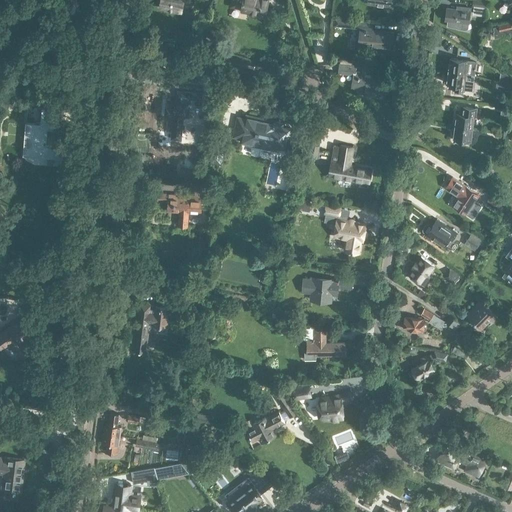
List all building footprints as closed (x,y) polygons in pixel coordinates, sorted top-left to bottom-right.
[(181,11),(183,0),(158,0),(159,1),(161,2),(160,7),(181,11)] [(241,0),(242,0),(241,9),(249,10),(248,14),(264,17),(267,0),(241,0)] [(363,0),(363,1),(367,2),(367,3),(384,5),(383,8),(393,9),(393,0),(363,0)] [(472,0),(472,7),(485,8),(486,0),(472,0)] [(468,22),(470,8),(459,7),(459,9),(446,8),(445,20),(455,21),(455,24),(456,26),(457,27),(459,27),(461,26),(463,25),(463,22),(468,22)] [(193,21),(194,12),(185,10),(183,19),(193,21)] [(356,19),(342,18),(341,25),(355,26),(356,19)] [(511,26),(511,28),(500,31),(499,26),(493,27),(494,32),(493,32),(495,38),(499,37),(499,36),(508,35),(508,34),(511,33),(511,22),(511,23),(511,26)] [(357,46),(393,49),(394,32),(359,28),(357,46)] [(446,70),(470,73),(475,74),(476,66),(468,65),(468,60),(450,57),(449,63),(447,64),(446,70)] [(356,71),(357,65),(339,63),(338,73),(353,74),(351,87),(357,88),(356,93),(385,97),(387,84),(377,82),(379,75),(356,71)] [(470,73),(446,70),(446,76),(447,76),(447,83),(449,83),(449,86),(454,86),(453,89),(464,91),(465,89),(474,91),(475,82),(474,81),(475,75),(470,73)] [(511,82),(503,81),(502,89),(511,91),(511,82)] [(0,107),(8,109),(12,95),(0,91),(0,107)] [(176,101),(166,100),(165,116),(172,117),(170,138),(181,139),(185,98),(195,99),(195,102),(201,103),(202,94),(176,91),(176,98),(177,98),(176,101)] [(510,94),(501,93),(499,103),(509,104),(510,94)] [(453,126),(473,129),(475,117),(476,117),(477,108),(461,105),(460,113),(456,112),(455,118),(454,119),(453,126)] [(79,160),(80,147),(46,144),(47,130),(54,131),(56,110),(42,108),(40,131),(33,130),(34,124),(25,123),(23,156),(79,160)] [(237,116),(233,137),(243,139),(243,141),(271,147),(271,149),(278,151),(279,147),(287,149),(291,127),(276,124),(276,123),(248,117),(248,119),(237,116)] [(394,116),(390,119),(391,123),(394,124),(398,121),(398,117),(394,116)] [(473,129),(453,126),(452,131),(454,131),(453,138),(455,138),(455,141),(462,142),(462,139),(471,141),(473,129)] [(501,128),(499,136),(507,137),(508,129),(501,128)] [(221,164),(227,137),(215,134),(209,161),(221,164)] [(318,158),(320,145),(310,143),(308,157),(318,158)] [(337,162),(331,161),(328,175),(368,183),(370,169),(349,165),(352,147),(340,145),(337,162)] [(189,177),(189,176),(190,169),(190,168),(180,167),(179,176),(189,177)] [(302,184),(311,185),(314,168),(305,167),(302,184)] [(446,182),(446,184),(444,187),(458,196),(452,205),(466,214),(467,214),(472,217),(474,217),(481,206),(481,204),(476,200),(480,194),(452,176),(451,178),(448,179),(446,182)] [(201,196),(202,185),(193,184),(192,196),(158,193),(158,201),(168,201),(168,210),(179,211),(178,225),(187,226),(188,213),(200,214),(201,206),(201,199),(201,196)] [(215,185),(202,185),(201,196),(201,199),(203,199),(212,200),(214,200),(215,185)] [(501,204),(490,197),(486,203),(497,210),(501,204)] [(298,209),(309,211),(311,202),(300,200),(298,209)] [(340,206),(326,204),(325,212),(327,212),(338,214),(339,214),(340,208),(340,206)] [(357,252),(360,239),(362,240),(365,223),(346,220),(347,215),(339,214),(338,214),(337,218),(333,237),(346,239),(344,249),(357,252)] [(426,223),(422,229),(423,231),(426,233),(426,234),(444,247),(449,239),(452,241),(458,232),(452,228),(451,230),(445,226),(446,224),(437,218),(432,225),(428,223),(426,223)] [(472,231),(464,243),(475,250),(483,239),(472,231)] [(433,266),(420,256),(407,273),(420,283),(433,266)] [(59,262),(35,259),(33,272),(58,275),(59,262)] [(443,277),(453,285),(460,275),(450,268),(443,277)] [(336,281),(334,281),(334,278),(312,276),(311,279),(302,278),(301,291),(310,292),(309,300),(332,302),(333,294),(336,294),(337,286),(350,287),(351,281),(336,280),(336,281)] [(136,339),(134,339),(133,352),(145,353),(146,350),(144,350),(145,343),(146,343),(147,334),(146,334),(147,322),(153,323),(153,326),(166,327),(168,312),(174,312),(175,301),(182,302),(182,304),(188,305),(188,302),(189,303),(190,291),(170,289),(168,307),(155,306),(154,313),(149,313),(150,305),(138,304),(137,312),(139,312),(136,339)] [(466,314),(481,329),(497,313),(481,298),(466,314)] [(451,313),(445,320),(446,321),(457,331),(463,323),(451,313)] [(21,358),(32,350),(22,336),(31,330),(22,316),(0,331),(0,346),(2,349),(11,343),(21,358)] [(433,322),(402,319),(400,334),(432,337),(433,322)] [(312,330),(312,340),(306,340),(307,353),(315,353),(315,355),(345,354),(345,343),(325,344),(324,330),(312,330)] [(441,348),(442,341),(423,339),(422,346),(441,348)] [(468,354),(455,346),(452,351),(458,355),(459,354),(460,355),(466,358),(468,354)] [(411,367),(412,369),(409,371),(412,378),(416,376),(417,378),(435,369),(429,359),(432,358),(444,361),(446,353),(434,350),(433,353),(427,355),(427,354),(418,359),(420,363),(411,367)] [(311,396),(309,384),(293,387),(295,398),(311,396)] [(324,396),(326,411),(322,411),(323,419),(327,419),(332,419),(334,421),(335,420),(337,419),(338,417),(343,416),(341,401),(353,397),(350,390),(340,394),(324,396)] [(283,408),(290,418),(297,413),(290,403),(283,408)] [(254,424),(247,428),(253,440),(261,436),(264,441),(275,435),(272,429),(285,422),(280,411),(266,418),(266,417),(254,424)] [(104,424),(103,433),(119,436),(120,426),(116,426),(118,414),(110,413),(108,425),(104,424)] [(127,421),(139,422),(140,415),(129,414),(127,421)] [(198,430),(200,422),(185,420),(184,427),(198,430)] [(119,436),(103,433),(101,443),(106,443),(105,451),(117,453),(119,436)] [(159,450),(160,442),(136,438),(135,446),(159,450)] [(461,452),(446,446),(434,460),(453,469),(457,461),(466,465),(464,470),(478,477),(485,461),(461,450),(461,452)] [(340,461),(341,465),(349,460),(348,458),(350,457),(347,450),(335,455),(337,462),(340,461)] [(6,458),(0,457),(0,472),(4,473),(2,489),(19,491),(23,459),(6,457),(6,458)] [(155,467),(158,478),(189,472),(181,462),(155,467)] [(131,471),(133,482),(147,480),(158,478),(155,467),(155,466),(131,471)] [(261,483),(268,478),(259,474),(256,476),(261,483)] [(113,484),(111,506),(125,507),(136,508),(137,494),(127,492),(127,485),(113,484)] [(266,500),(265,499),(267,497),(259,484),(253,487),(251,484),(242,489),(244,493),(235,498),(244,511),(252,506),(253,508),(266,500)] [(405,511),(409,504),(400,499),(395,509),(400,511),(405,511)]
